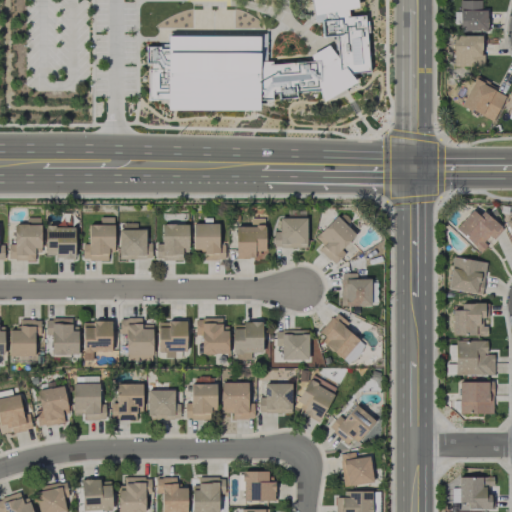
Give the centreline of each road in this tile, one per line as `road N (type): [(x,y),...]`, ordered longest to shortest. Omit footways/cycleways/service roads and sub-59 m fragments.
road 1 (primary): [(414,172),(369,157),(0,148)]
road 2 (residential): [(0,470),(94,451),(306,450)]
road 3 (residential): [(0,291),(299,291)]
road 4 (tertiary): [(414,172),(415,447)]
road 5 (primary): [(198,183),(361,182),(414,172)]
road 6 (tertiary): [(412,0),(414,172)]
road 7 (primary): [(42,184),(198,183)]
road 8 (primary): [(0,177),(112,167),(121,149)]
